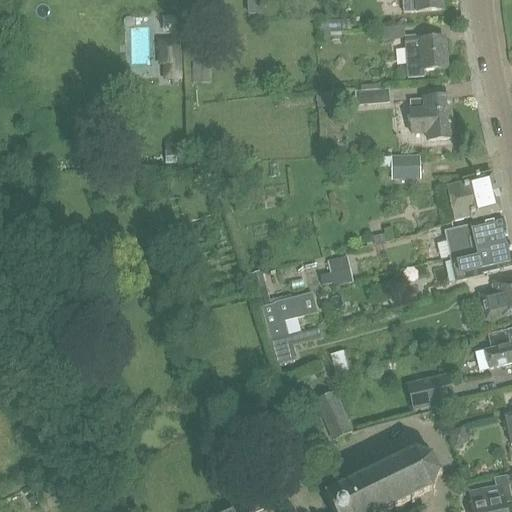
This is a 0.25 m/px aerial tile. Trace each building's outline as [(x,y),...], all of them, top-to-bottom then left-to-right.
[(403,0),(405,15),(419,13),(443,11),(441,0),(403,0)] [(316,23),(318,43),(333,42),(332,40),(341,40),(341,32),(332,33),(331,22),(316,23)] [(339,31),(351,31),(351,22),(338,22),(339,31)] [(421,41),(421,37),(406,38),(409,80),(424,79),(423,71),(447,69),(445,39),(421,41)] [(163,82),(182,81),(181,41),(158,41),(159,66),(163,66),(163,82)] [(192,64),(192,84),(212,84),(211,64),(192,64)] [(360,89),(361,92),(356,93),(357,108),(391,105),(390,90),(381,91),(381,87),(360,89)] [(316,96),(317,110),(333,109),(332,95),(316,96)] [(450,98),(426,100),(426,101),(411,102),(412,112),(410,112),(412,136),(428,134),(429,142),(453,141),(450,98)] [(165,165),(186,164),(186,142),(165,143),(165,165)] [(209,148),(196,149),(195,149),(196,167),(210,166),(209,148)] [(420,181),(420,175),(419,156),(391,158),(391,159),(378,159),(379,170),(391,170),(392,182),(420,181)] [(463,184),(447,188),(451,206),(455,223),(471,219),(472,221),(501,214),(497,194),(492,175),(478,178),(478,177),(475,177),(476,179),(462,182),(463,184)] [(472,226),(458,230),(444,233),(450,258),(451,259),(510,243),(508,243),(505,230),(506,230),(504,220),(494,223),(494,224),(473,229),(472,226)] [(372,238),(374,246),(386,243),(384,235),(372,238)] [(511,259),(511,254),(510,243),(451,259),(450,258),(449,258),(455,284),(484,277),(483,275),(511,268),(511,261),(511,260),(511,259)] [(353,284),(347,258),(328,263),(334,288),(353,284)] [(252,275),(261,307),(273,304),(273,305),(292,301),(292,300),(290,296),(270,302),(262,272),(252,275)] [(511,316),(511,280),(494,285),(495,292),(480,296),(478,296),(480,308),(483,308),(484,315),(481,315),(483,323),(502,319),(511,316)] [(290,334),(287,322),(316,315),(310,295),(292,300),(292,301),(273,305),(273,304),(261,307),(262,308),(270,340),(289,334),(290,334)] [(511,331),(489,337),(492,352),(487,353),(491,371),(511,365),(511,331)] [(296,361),(289,334),(270,340),(276,366),(296,361)] [(450,375),(408,385),(414,413),(457,403),(450,375)] [(333,442),(354,433),(336,393),(316,402),(333,442)] [(390,511),(394,510),(395,511),(397,511),(396,509),(411,502),(413,505),(416,504),(414,501),(433,492),(435,494),(437,492),(434,488),(438,477),(443,474),(442,473),(439,474),(433,460),(436,459),(435,456),(431,458),(418,454),(416,449),(413,450),(415,454),(396,463),(394,459),(392,461),(393,464),(379,471),(377,467),(374,469),(376,472),(362,479),(360,476),(358,477),(359,480),(346,487),(344,483),(341,485),(343,489),(328,496),(326,491),(324,492),(332,511),(390,511)] [(503,499),(501,487),(470,494),(472,505),(471,506),(472,511),(507,511),(504,498),(503,499)] [(266,511),(261,499),(233,511),(266,511)]
